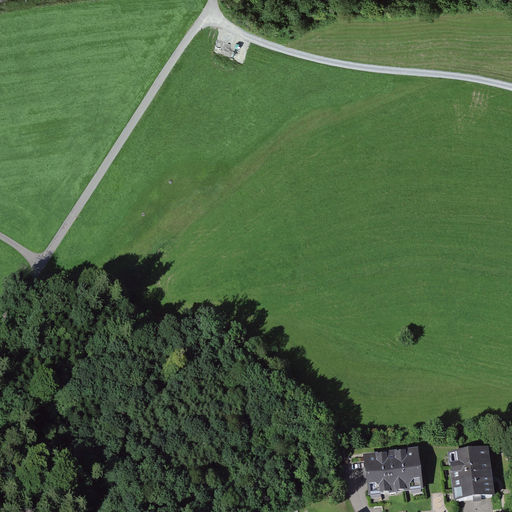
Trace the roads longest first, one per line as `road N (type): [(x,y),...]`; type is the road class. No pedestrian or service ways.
road 1 (residential): [(0,334),(190,35),(211,16),(212,0)]
road 2 (track): [(511,88),(314,59),(260,43),(211,16)]
